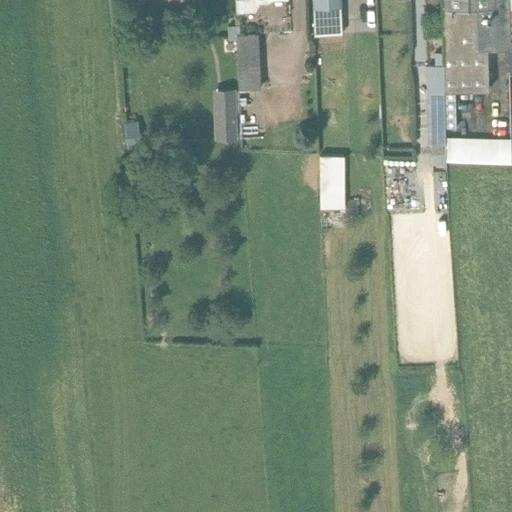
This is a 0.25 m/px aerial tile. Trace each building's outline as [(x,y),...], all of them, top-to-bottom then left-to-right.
[(234,0),(235,11),(235,13),(254,12),(259,4),(268,4),(272,1),(271,0),(234,0)] [(311,0),(312,12),(339,11),(338,0),(311,0)] [(441,0),(443,63),(443,66),(443,78),(444,91),(488,90),(487,50),(495,49),(501,49),(509,49),(507,0),(441,0)] [(258,35),(238,36),(237,26),(226,27),(227,42),(236,41),(238,90),(260,89),(258,35)] [(443,63),(427,64),(428,79),(443,78),(443,66),(443,63)] [(237,140),(236,107),(213,107),(214,141),(237,140)] [(123,123),(125,137),(126,151),(140,149),(139,135),(137,122),(123,123)] [(344,177),(344,156),(319,155),(319,176),(344,177)]
